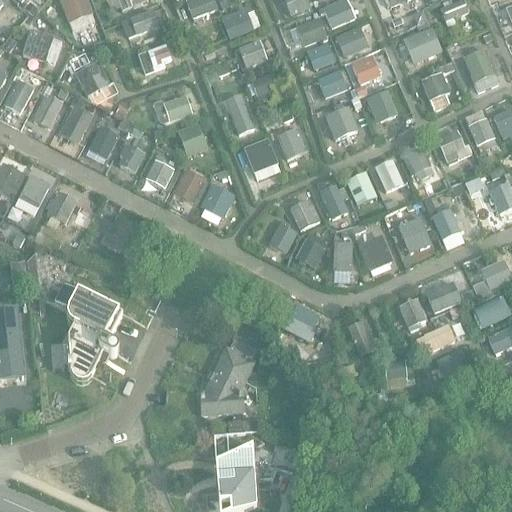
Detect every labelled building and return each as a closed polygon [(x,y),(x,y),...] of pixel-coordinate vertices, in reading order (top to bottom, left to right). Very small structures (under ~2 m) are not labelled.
[(75,0),(70,2),(58,6),(67,30),(79,25),(91,21),(83,0),(75,0)] [(121,0),(123,6),(128,14),(149,6),(145,0),(121,0)] [(188,18),(191,25),(216,16),(213,9),(210,0),(201,0),(184,7),(188,18)] [(215,0),(221,14),(234,9),(229,0),(215,0)] [(282,0),(290,19),(313,9),(308,0),(282,0)] [(443,22),(445,27),(468,18),(463,4),(451,9),(449,4),(442,7),(444,12),(439,14),(443,22)] [(321,20),(328,39),(354,27),(347,8),(321,20)] [(225,37),(228,46),(253,36),(249,27),(245,14),(220,24),(225,37)] [(131,33),(134,41),(158,33),(155,24),(152,15),(127,25),(131,33)] [(302,52),(326,44),(317,21),(311,23),(311,26),(295,32),(302,52)] [(413,70),(441,58),(436,46),(432,34),(428,26),(416,30),(420,39),(402,46),(407,59),(413,70)] [(359,31),(334,42),(343,63),(368,52),(359,31)] [(442,35),(447,46),(456,43),(451,32),(442,35)] [(53,41),(29,33),(21,58),(45,67),(53,41)] [(241,65),(245,74),(267,66),(263,57),(259,46),(237,54),(241,65)] [(165,48),(137,58),(145,79),(165,71),(164,66),(171,63),(165,48)] [(326,49),(305,57),(313,77),(334,69),(326,49)] [(484,86),(495,81),(484,55),(473,61),(463,64),(474,90),(484,86)] [(355,83),(359,91),(380,83),(376,74),(371,61),(350,69),(355,83)] [(36,90),(42,78),(21,69),(16,81),(36,90)] [(85,75),(74,81),(85,104),(97,98),(109,92),(97,69),(85,75)] [(321,96),(325,104),(351,93),(343,75),(317,85),(321,96)] [(253,96),(256,104),(278,95),(275,88),(272,78),(250,87),(253,96)] [(420,87),(428,107),(436,105),(450,99),(442,79),(429,85),(420,87)] [(16,87),(3,113),(11,117),(19,121),(33,95),(23,92),(16,87)] [(363,91),(354,94),(357,102),(366,98),(363,91)] [(376,128),(387,125),(398,119),(388,96),(377,101),(366,104),(376,128)] [(238,142),(245,139),(254,135),(240,100),(232,103),(224,107),(238,142)] [(44,101),(31,126),(39,132),(49,136),(62,109),(52,106),(44,101)] [(152,113),(159,132),(192,121),(188,112),(185,101),(163,110),(161,105),(154,108),(152,113)] [(357,103),(348,106),(350,113),(360,109),(357,103)] [(72,111),(57,141),(68,148),(77,151),(92,121),(82,118),(72,111)] [(345,143),(358,137),(349,114),(325,123),(335,146),(345,143)] [(492,122),(502,145),(511,140),(511,116),(511,114),(492,122)] [(467,133),(476,153),(484,150),(494,145),(486,125),(476,130),(467,133)] [(181,151),(186,164),(207,156),(202,145),(197,130),(176,138),(181,151)] [(98,133),(87,155),(105,165),(117,144),(98,133)] [(277,143),(287,167),(294,164),(307,158),(298,134),(284,140),(277,143)] [(447,169),(457,164),(454,158),(464,154),(460,147),(456,137),(436,146),(440,156),(447,169)] [(242,155),(252,180),(277,171),(267,145),(242,155)] [(121,164),(117,171),(125,177),(133,180),(137,171),(141,173),(144,166),(141,165),(143,161),(135,158),(123,151),(117,162),(121,164)] [(402,163),(410,182),(422,177),(430,172),(422,154),(402,163)] [(2,166),(0,169),(0,198),(6,202),(9,196),(14,199),(25,178),(10,171),(2,166)] [(374,174),(385,199),(394,195),(402,190),(391,166),(382,171),(374,174)] [(153,167),(144,185),(154,191),(164,195),(172,176),(162,173),(153,167)] [(489,178),(491,185),(506,179),(504,172),(489,178)] [(186,175),(173,200),(191,210),(204,185),(194,181),(186,175)] [(363,175),(345,183),(355,205),(373,197),(363,175)] [(29,178),(17,200),(38,211),(49,188),(29,178)] [(335,188),(318,195),(331,223),(348,215),(342,203),(348,201),(343,190),(337,193),(335,188)] [(489,197),(498,221),(508,217),(511,214),(511,197),(509,189),(498,194),(489,197)] [(211,190),(199,214),(210,220),(223,226),(234,202),(223,197),(211,190)] [(56,196),(45,218),(54,222),(65,229),(77,206),(66,200),(56,196)] [(423,206),(441,246),(450,243),(458,238),(449,215),(440,220),(438,220),(430,203),(423,206)] [(384,208),(388,216),(399,211),(396,204),(384,208)] [(289,214),(300,237),(307,234),(319,226),(312,209),(307,211),(305,207),(297,212),(289,214)] [(409,260),(430,251),(419,224),(397,233),(409,260)] [(106,235),(100,247),(130,261),(141,238),(119,227),(113,238),(106,235)] [(363,229),(352,233),(353,239),(366,234),(363,229)] [(276,257),(285,261),(297,240),(287,236),(278,230),(265,251),(276,257)] [(339,236),(340,242),(352,240),(351,234),(339,236)] [(357,251),(368,277),(393,267),(381,241),(357,251)] [(303,271),(314,275),(324,256),(313,252),(305,246),(294,265),(303,271)] [(333,250),(332,278),(351,278),(352,250),(333,250)] [(484,284),(489,294),(511,283),(508,273),(503,265),(480,274),(484,284)] [(425,297),(434,317),(461,305),(452,285),(425,297)] [(122,318),(64,289),(54,309),(67,315),(66,321),(68,327),(72,331),(67,342),(69,366),(66,366),(67,373),(69,373),(69,377),(71,382),(76,386),(82,387),(87,385),(91,381),(102,358),(109,362),(110,362),(112,362),(113,362),(115,361),(116,360),(116,359),(117,358),(117,357),(118,356),(117,355),(117,354),(117,353),(116,352),(116,351),(115,350),(107,347),(122,318)] [(462,297),(465,305),(475,301),(472,293),(462,297)] [(472,312),(481,333),(508,321),(507,319),(510,318),(502,301),(499,302),(498,300),(472,312)] [(399,310),(408,331),(417,327),(426,323),(417,303),(408,306),(399,310)] [(290,321),(283,334),(309,347),(316,334),(312,332),(319,319),(296,308),(290,321)] [(15,315),(0,316),(0,379),(22,377),(15,315)] [(346,331),(359,361),(366,357),(376,353),(363,324),(346,331)] [(421,355),(453,342),(450,335),(448,328),(424,338),(425,340),(416,344),(421,355)] [(491,349),(495,357),(511,350),(511,334),(511,331),(488,341),(491,349)] [(200,400),(201,419),(233,417),(242,417),(244,417),(243,397),(239,397),(254,367),(251,366),(256,354),(234,343),(228,355),(225,354),(203,399),(200,400)] [(435,364),(445,387),(470,377),(460,355),(435,364)] [(385,383),(407,381),(405,364),(384,365),(385,383)] [(352,368),(343,370),(345,381),(355,378),(352,368)] [(342,369),(332,371),(334,385),(344,383),(342,369)] [(187,394),(166,394),(166,409),(186,410),(187,394)] [(233,425),(228,425),(229,437),(257,435),(258,435),(258,423),(256,421),(242,422),(242,417),(233,417),(233,425)] [(302,480),(311,458),(276,444),(268,466),(302,480)] [(253,450),(216,466),(219,511),(250,511),(257,509),(253,450)]
